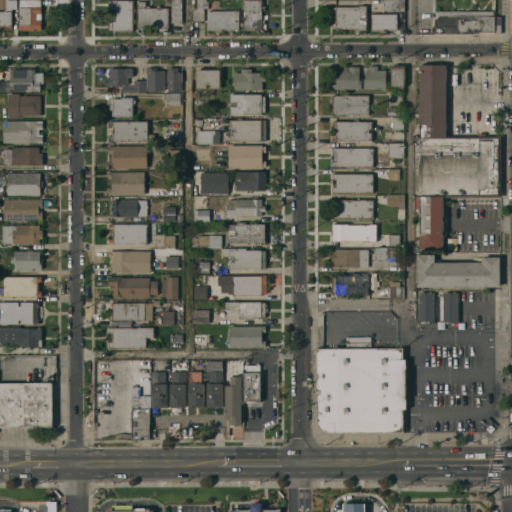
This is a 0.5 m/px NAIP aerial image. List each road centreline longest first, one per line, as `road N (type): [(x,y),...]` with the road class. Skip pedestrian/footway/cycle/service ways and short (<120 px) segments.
road 1 (residential): [(511,51),(0,52)]
road 2 (residential): [(76,0),(74,462)]
road 3 (residential): [(298,0),(299,462)]
road 4 (primary): [(217,462),(74,462)]
